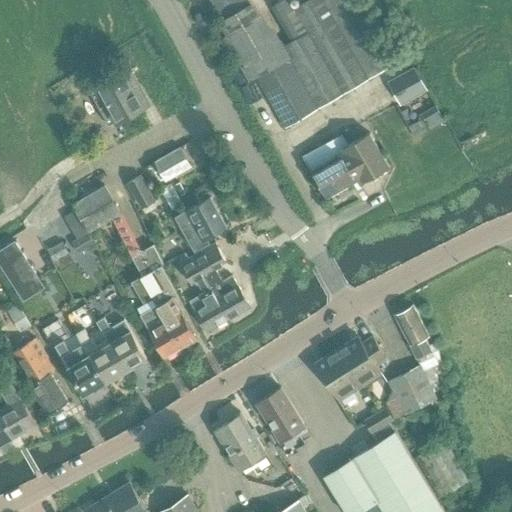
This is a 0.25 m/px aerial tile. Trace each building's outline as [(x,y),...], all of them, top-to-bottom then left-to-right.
[(208,0),(220,20),(222,19),(256,78),(257,77),(285,126),(395,64),(358,0),(308,0),(293,9),(287,0),(281,0),(270,7),(291,42),(280,48),(269,28),(267,30),(250,4),(245,0),(208,0)] [(415,66),(392,79),(405,101),(428,88),(415,66)] [(118,122),(144,107),(131,84),(134,82),(126,67),(96,83),(118,122)] [(436,106),(421,115),(422,119),(429,130),(445,121),(436,106)] [(422,119),(407,127),(414,139),(429,130),(422,119)] [(350,144),(348,145),(341,133),(302,155),(327,198),(360,179),(362,183),(370,178),(350,144)] [(350,144),(370,178),(389,167),(369,133),(350,144)] [(181,148),(155,162),(166,182),(166,181),(193,167),(182,147),(181,148)] [(126,184),(141,210),(156,202),(141,175),(126,184)] [(83,198),(73,204),(77,210),(89,231),(112,217),(119,213),(102,186),(83,198)] [(204,240),(226,228),(210,199),(176,217),(194,251),(206,244),(204,240)] [(74,211),(64,217),(77,238),(86,233),(74,211)] [(121,212),(119,213),(112,217),(133,257),(143,275),(140,277),(154,300),(180,347),(196,338),(172,297),(177,294),(160,265),(162,264),(151,246),(142,252),(121,212)] [(79,255),(94,246),(87,234),(72,243),(79,255)] [(15,239),(0,248),(0,267),(21,303),(45,288),(15,239)] [(228,320),(250,308),(232,276),(222,282),(215,269),(226,262),(215,243),(191,257),(228,320)] [(191,257),(181,263),(192,282),(195,280),(203,293),(189,301),(207,332),(228,320),(191,257)] [(180,347),(154,300),(140,277),(131,282),(144,306),(138,310),(165,356),(180,347)] [(413,303),(394,314),(410,343),(408,344),(417,359),(424,371),(434,366),(441,362),(435,342),(430,345),(426,337),(430,335),(429,334),(413,303)] [(18,304),(7,311),(21,333),(31,327),(18,304)] [(104,318),(97,321),(109,343),(110,343),(126,370),(146,358),(130,331),(124,320),(110,328),(104,318)] [(83,330),(76,334),(82,344),(104,382),(126,370),(110,343),(109,343),(96,351),(83,330)] [(358,336),(339,348),(362,384),(381,371),(375,362),(385,356),(372,335),(362,342),(358,336)] [(68,402),(41,361),(47,357),(35,338),(14,351),(34,383),(29,386),(48,415),(68,402)] [(64,341),(57,345),(85,393),(104,382),(82,344),(70,352),(64,341)] [(340,398),(362,384),(339,348),(317,363),(340,398)] [(392,391),(385,403),(393,418),(436,396),(433,392),(442,388),(431,368),(424,372),(420,364),(387,381),(392,391)] [(13,381),(0,388),(0,411),(14,435),(36,422),(13,381)] [(288,452),(303,442),(296,431),(305,425),(280,387),(256,402),(288,452)] [(372,431),(392,418),(386,408),(365,421),(372,431)] [(0,442),(14,435),(0,411),(0,442)] [(241,467),(265,452),(240,413),(216,429),(241,467)] [(437,498),(413,460),(395,430),(393,431),(388,422),(372,432),(377,441),(351,458),(353,461),(326,479),(346,511),(356,511),(357,511),(356,511),(445,511),(437,498)] [(435,426),(422,434),(428,445),(442,437),(435,426)] [(443,441),(413,460),(437,498),(445,493),(467,479),(443,441)] [(94,511),(145,511),(148,510),(130,481),(113,491),(115,494),(92,509),(94,511)] [(198,511),(189,495),(160,511),(198,511)] [(306,511),(299,500),(278,511),(306,511)]
